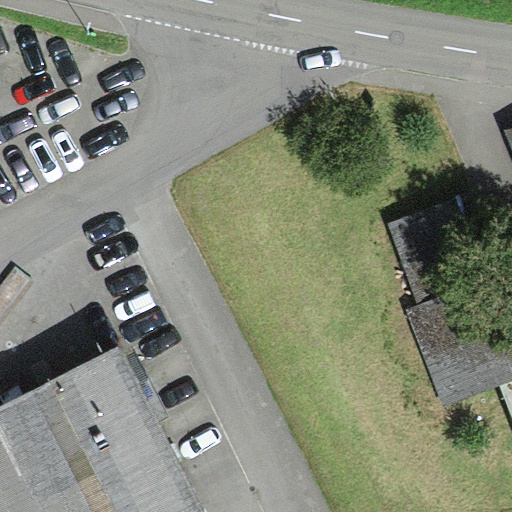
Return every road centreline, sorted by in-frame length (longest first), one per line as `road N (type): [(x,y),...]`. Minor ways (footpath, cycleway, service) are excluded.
road 1 (residential): [(266,13),(223,72),(76,203),(0,243)]
road 2 (tertiary): [(511,57),(266,13)]
